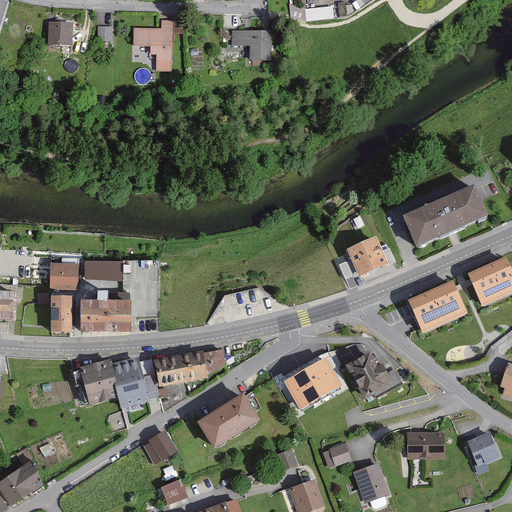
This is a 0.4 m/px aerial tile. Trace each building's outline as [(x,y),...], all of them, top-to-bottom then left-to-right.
[(307,7),(308,20),(334,18),(333,5),(307,7)] [(138,29),(137,48),(152,49),(152,57),(160,58),(160,75),(175,75),(176,23),(165,23),(164,29),(138,29)] [(52,25),(50,47),(76,49),(77,26),(52,25)] [(99,40),(114,40),(114,25),(99,26),(99,40)] [(237,32),(235,48),(254,49),(253,64),(274,65),(277,35),(237,32)] [(408,219),(419,247),(494,218),(482,189),(408,219)] [(352,250),(363,277),(390,266),(379,239),(352,250)] [(122,279),(122,261),(85,260),(84,278),(122,279)] [(162,261),(126,260),(125,301),(135,301),(135,317),(162,317),(162,261)] [(511,274),(506,261),(470,277),(482,304),(511,291),(511,274)] [(51,266),(51,290),(81,291),(82,267),(51,266)] [(410,301),(423,332),(466,313),(453,282),(410,301)] [(0,290),(0,319),(19,320),(20,292),(0,290)] [(53,298),(52,333),(75,333),(76,298),(53,298)] [(85,301),(85,332),(135,332),(135,317),(135,301),(125,301),(85,301)] [(351,344),(337,349),(343,365),(357,359),(351,344)] [(182,356),(153,362),(159,388),(171,386),(214,377),(213,371),(209,354),(208,351),(182,356)] [(225,351),(209,354),(213,371),(228,368),(225,351)] [(152,356),(113,366),(121,396),(124,408),(162,399),(159,388),(153,362),(152,356)] [(350,367),(366,400),(375,396),(380,399),(403,383),(390,359),(378,366),(373,356),(350,367)] [(80,368),(91,404),(121,396),(113,366),(111,360),(80,368)] [(340,387),(325,360),(286,382),(301,408),(340,387)] [(511,363),(510,362),(503,386),(511,389),(511,363)] [(200,423),(216,448),(258,421),(242,396),(200,423)] [(164,460),(178,451),(167,431),(152,440),(164,460)] [(410,435),(411,460),(446,459),(446,434),(410,435)] [(468,443),(477,464),(498,456),(489,434),(468,443)] [(331,451),(337,467),(353,461),(348,445),(331,451)] [(297,466),(292,450),(278,454),(284,471),(297,466)] [(3,485),(16,505),(49,484),(37,464),(3,485)] [(358,473),(367,499),(390,491),(380,465),(358,473)] [(190,496),(184,480),(163,487),(169,504),(190,496)] [(289,490),(296,511),(305,511),(324,505),(315,481),(289,490)] [(0,511),(6,511),(9,510),(0,497),(0,511)]
